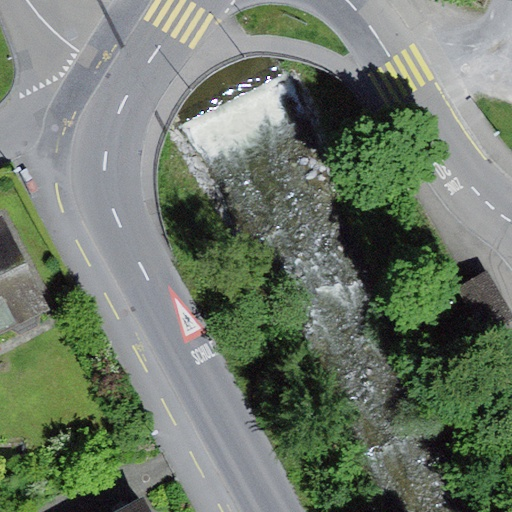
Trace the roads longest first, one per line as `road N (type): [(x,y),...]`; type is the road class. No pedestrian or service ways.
road 1 (residential): [(108,106),(112,210),(268,511)]
road 2 (residential): [(511,224),(485,203),(399,77),(333,0)]
road 3 (residential): [(193,0),(108,106)]
